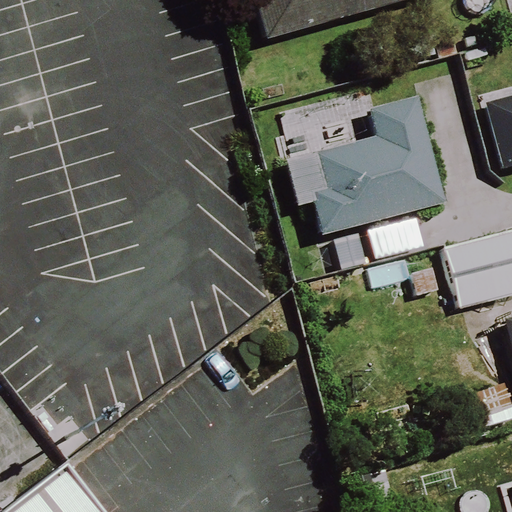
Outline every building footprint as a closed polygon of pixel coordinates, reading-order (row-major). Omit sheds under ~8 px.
[(243,0),(256,47),(428,0),(243,0)] [(511,76),(495,81),(498,94),(459,104),(491,227),(511,221),(511,76)] [(318,136),(308,105),(262,121),(272,152),(318,136)] [(369,228),(310,244),(319,279),(378,262),(369,228)] [(511,300),(511,262),(506,241),(435,261),(451,317),(511,300)] [(83,511),(54,475),(5,511),(83,511)]
